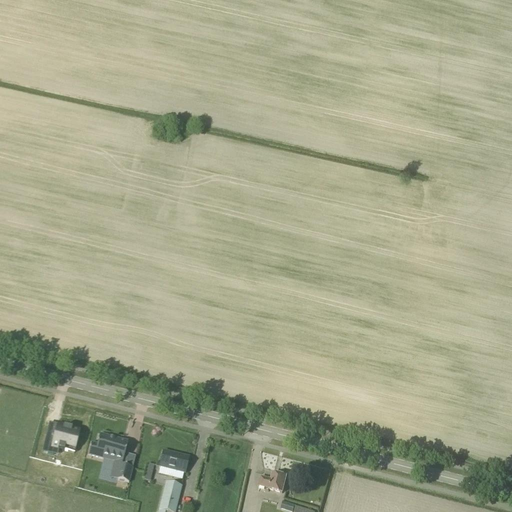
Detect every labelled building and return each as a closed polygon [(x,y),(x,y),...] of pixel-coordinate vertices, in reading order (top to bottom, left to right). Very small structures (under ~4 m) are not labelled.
[(53,437),(45,435),(42,446),(57,450),(57,451),(63,452),(63,451),(73,454),(79,432),(70,430),(71,429),(64,427),(63,430),(55,428),(53,437)] [(105,457),(124,461),(128,442),(99,436),(97,446),(91,445),(89,456),(104,459),(105,457)] [(174,455),(163,452),(159,468),(184,474),(188,458),(178,456),(178,457),(174,456),(174,455)] [(123,465),(120,480),(131,482),(134,467),(123,465)] [(173,472),(172,480),(181,481),(182,474),(173,472)] [(271,480),(261,478),(258,487),(264,488),(264,491),(268,492),(269,491),(282,494),(286,478),(277,475),(276,476),(277,476),(277,477),(273,476),(274,475),(275,475),(272,474),(271,480)] [(174,511),(181,488),(165,484),(158,511),(174,511)] [(313,511),(282,502),(280,508),(291,511),(313,511)]
